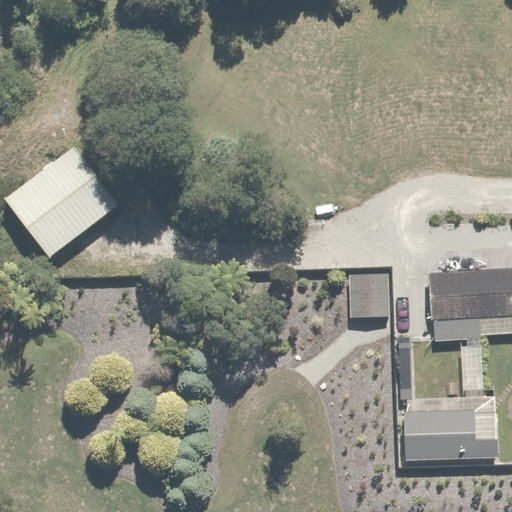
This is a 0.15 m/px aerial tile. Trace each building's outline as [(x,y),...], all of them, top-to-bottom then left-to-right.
[(122,205),(70,139),(0,194),(0,205),(46,264),(122,205)] [(511,269),(427,274),(431,342),(481,339),(480,334),(511,332),(511,269)] [(383,324),(383,273),(352,273),(352,324),(383,324)] [(481,351),(446,353),(448,389),(483,387),(481,351)] [(495,396),(400,398),(402,459),(496,457),(495,396)]
